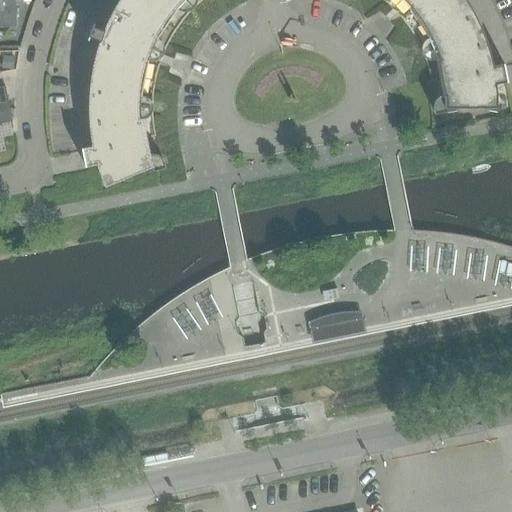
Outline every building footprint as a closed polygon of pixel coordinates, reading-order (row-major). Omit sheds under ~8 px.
[(0,0),(0,27),(16,27),(15,0),(0,0)] [(160,60),(162,55),(164,50),(166,46),(168,42),(171,38),(173,34),(175,30),(178,26),(181,22),(184,19),(187,15),(190,12),(197,5),(200,2),(202,0),(119,0),(116,6),(112,12),(109,19),(106,25),(104,31),(93,27),(94,24),(93,24),(87,40),(88,40),(90,37),(100,41),(98,47),(96,54),(94,60),(93,67),(92,73),(91,80),(90,86),(89,93),(89,100),(89,106),(89,113),(89,120),(89,126),(90,133),(91,140),(92,146),(81,148),(82,151),(85,167),(96,165),(99,174),(105,187),(153,167),(148,155),(146,145),(144,138),(155,136),(154,131),(153,127),(153,122),(152,117),(152,112),(152,107),(152,103),(152,98),(153,93),(153,88),(154,83),(155,79),(156,74),(157,69),(159,65),(160,60)] [(396,12),(399,16),(402,20),(405,24),(408,28),(411,32),(413,36),(416,40),(418,45),(420,49),(422,53),(424,58),(426,62),(427,67),(428,72),(430,76),(431,81),(441,79),(444,96),(444,108),(497,108),(497,94),(495,85),(507,82),(504,66),(503,64),(492,66),(491,59),(489,52),(487,45),(485,39),(482,32),(479,25),(476,19),(473,13),(470,6),(466,0),(465,0),(382,0),(385,2),(389,5),(392,9),(396,12)] [(3,57),(2,68),(12,69),(13,58),(3,57)] [(0,123),(12,121),(5,87),(0,87),(0,123)] [(311,317),(309,318),(307,319),(308,328),(309,332),(312,347),(366,336),(363,322),(362,317),(361,308),(358,308),(356,308),(354,307),(351,307),(349,307),(347,307),(344,307),(342,307),(340,307),(337,307),(335,308),(333,308),(330,309),(328,309),(326,310),(323,310),(321,311),(319,312),(317,313),(315,314),(313,315),(311,317)]
